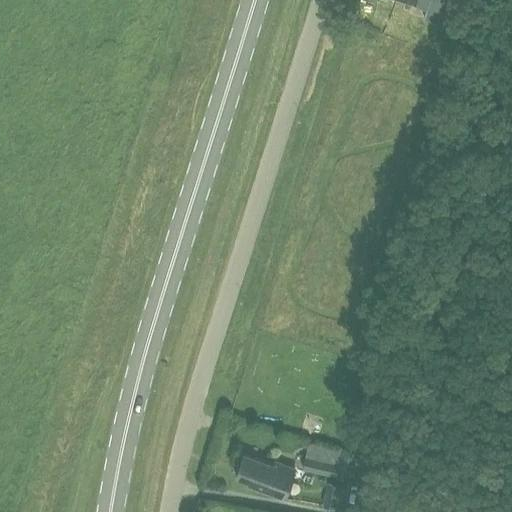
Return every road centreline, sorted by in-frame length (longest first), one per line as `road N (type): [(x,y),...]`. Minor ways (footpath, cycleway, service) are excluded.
road 1 (unclassified): [(163,511),(320,0)]
road 2 (primary): [(253,0),(146,344),(110,511)]
